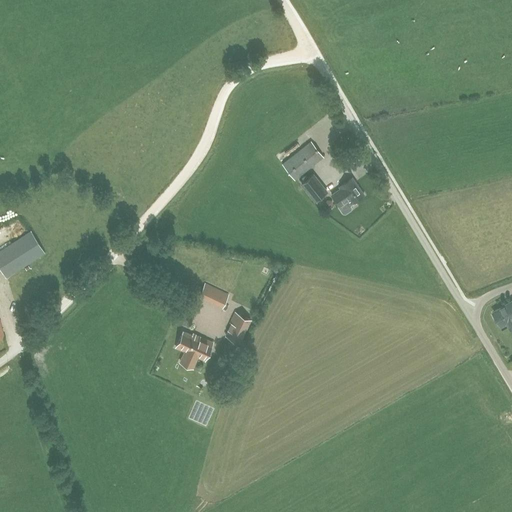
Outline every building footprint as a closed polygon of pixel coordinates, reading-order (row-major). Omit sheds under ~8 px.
[(294,179),(323,157),(311,141),(282,164),(294,179)] [(346,156),(356,166),(363,159),(353,150),(346,156)] [(326,190),(313,172),(299,182),(313,200),(326,190)] [(349,204),(352,203),(364,195),(352,177),(339,186),(341,188),(332,195),(340,206),(341,207),(340,209),(342,213),(345,214),(351,210),(351,207),(349,204)] [(0,202),(0,208),(15,201),(12,196),(0,202)] [(35,215),(41,211),(33,202),(28,206),(35,215)] [(0,268),(6,277),(44,253),(30,230),(0,249),(0,268)] [(30,271),(7,286),(15,298),(38,283),(30,271)] [(200,296),(205,299),(216,304),(222,306),(228,295),(222,292),(211,287),(205,284),(200,296)] [(499,323),(500,325),(506,321),(510,329),(511,327),(511,302),(493,313),(494,315),(492,316),(497,324),(499,323)] [(231,323),(226,335),(240,342),(251,320),(235,312),(230,323),(231,323)] [(204,360),(207,354),(209,349),(212,343),(193,334),(192,336),(183,331),(176,347),(185,352),(183,357),(194,362),(197,357),(204,360)]
